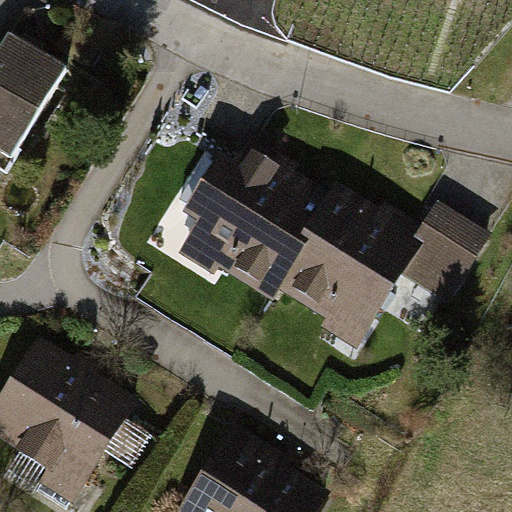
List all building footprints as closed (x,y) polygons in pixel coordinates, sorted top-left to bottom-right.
[(0,52),(0,151),(13,159),(67,70),(10,36),(0,52)] [(305,241),(333,196),(297,172),(302,163),(257,134),(238,163),(224,154),(186,212),(201,222),(179,255),(213,277),(220,266),(276,302),(282,292),(312,246),(305,241)] [(379,211),(340,186),(333,196),(305,241),(312,246),(282,292),(325,319),(319,330),(355,353),(403,278),(448,306),(493,236),(441,204),(425,228),(384,202),(379,211)] [(140,406),(40,342),(0,404),(0,438),(54,473),(43,491),(72,510),(140,406)] [(233,437),(186,511),(317,511),(328,495),(233,437)]
